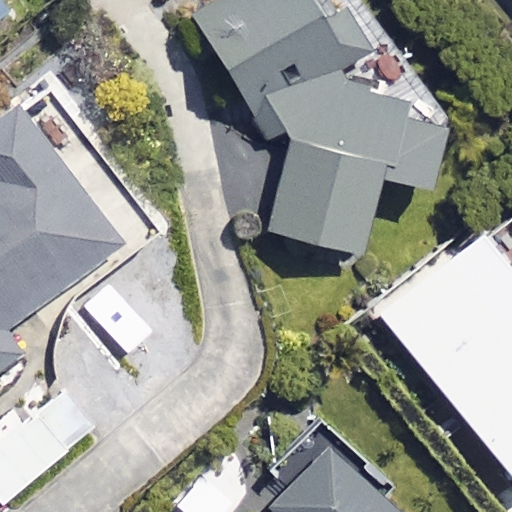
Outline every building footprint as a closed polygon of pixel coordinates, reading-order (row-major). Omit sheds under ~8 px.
[(305,0),(208,0),(189,13),(279,152),(261,221),(352,242),(370,166),(418,177),(436,98),(355,80),(336,54),(362,38),(337,0),(331,0),(313,12),(305,0)] [(0,105),(0,357),(16,346),(0,326),(0,321),(138,213),(33,79),(0,105)] [(511,237),(496,251),(473,223),(373,306),(511,474),(511,237)] [(0,494),(86,426),(53,383),(0,425),(0,494)] [(403,511),(322,432),(276,478),(283,486),(256,511),(403,511)]
